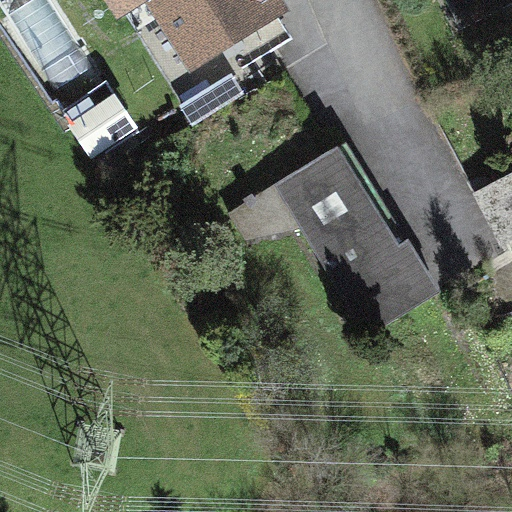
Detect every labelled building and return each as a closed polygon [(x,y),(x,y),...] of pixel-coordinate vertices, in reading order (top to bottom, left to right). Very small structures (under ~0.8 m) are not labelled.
[(284,21),(271,0),(110,0),(124,23),(160,1),(202,70),(284,21)] [(511,0),(451,0),(471,39),(511,18),(511,0)] [(72,116),(87,155),(138,136),(123,97),(72,116)] [(272,199),(366,348),(436,305),(341,155),(272,199)] [(511,186),(503,192),(511,208),(511,186)]
